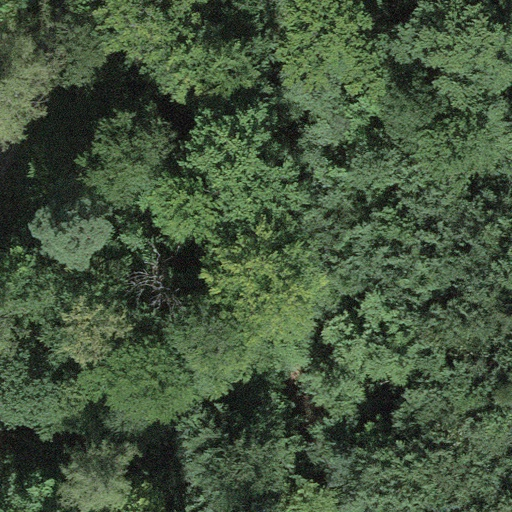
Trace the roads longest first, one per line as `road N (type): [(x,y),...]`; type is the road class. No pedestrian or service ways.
road 1 (track): [(309,0),(459,159)]
road 2 (track): [(0,157),(75,0)]
